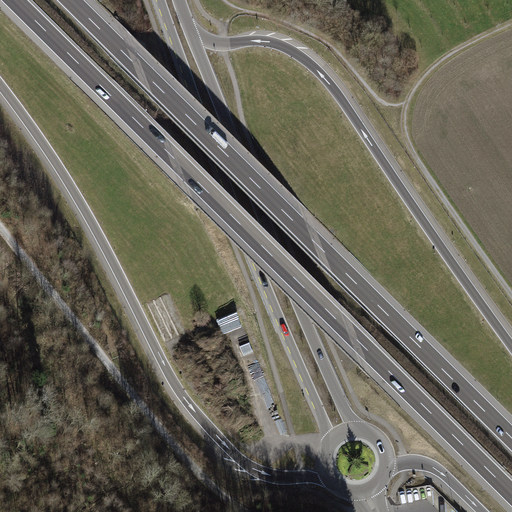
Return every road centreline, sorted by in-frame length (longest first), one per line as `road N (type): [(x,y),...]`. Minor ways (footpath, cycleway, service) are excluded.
road 1 (motorway): [(13,0),(511,494)]
road 2 (motorway): [(511,437),(71,0)]
road 3 (motorway): [(0,88),(66,183),(195,414),(258,472),(330,481)]
road 4 (motorway): [(511,344),(316,66),(273,40),(217,43),(189,27)]
road 5 (secondary): [(160,0),(328,443)]
road 6 (secondary): [(359,428),(305,321),(189,27)]
road 7 (track): [(0,229),(167,439),(246,511)]
road 8 (track): [(246,134),(358,406),(396,435),(404,464)]
road 9 (track): [(224,0),(331,44),(372,93),(396,105),(431,65),(511,23)]
road 10 (track): [(406,101),(415,158),(511,284)]
road 11 (track): [(246,134),(224,43),(228,20),(246,11)]
